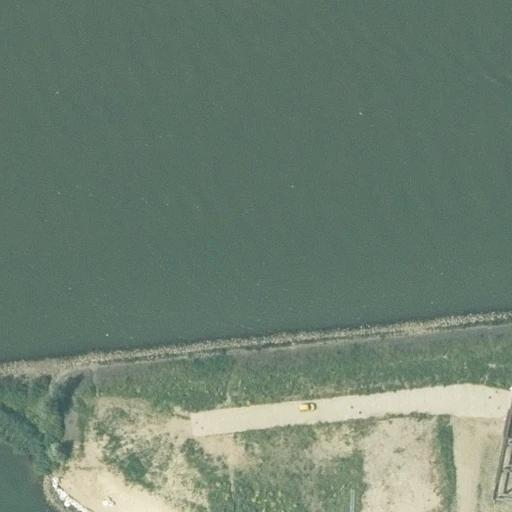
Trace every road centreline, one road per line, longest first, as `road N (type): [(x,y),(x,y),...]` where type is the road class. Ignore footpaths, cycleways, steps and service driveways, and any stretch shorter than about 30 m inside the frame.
road 1 (residential): [(193,426),(492,403)]
road 2 (residential): [(349,511),(492,403)]
